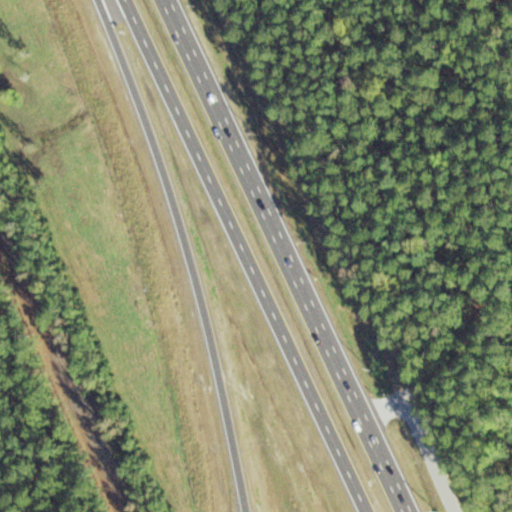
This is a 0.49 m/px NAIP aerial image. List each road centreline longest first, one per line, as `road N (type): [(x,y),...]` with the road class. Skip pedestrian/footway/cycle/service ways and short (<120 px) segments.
road 1 (trunk): [(126,0),(367,511)]
road 2 (trunk): [(408,511),(167,0)]
road 3 (trunk): [(99,0),(190,255),(250,511)]
road 4 (residential): [(399,378),(457,511)]
